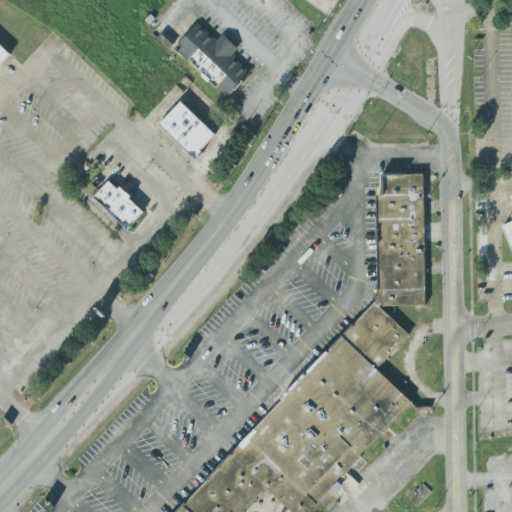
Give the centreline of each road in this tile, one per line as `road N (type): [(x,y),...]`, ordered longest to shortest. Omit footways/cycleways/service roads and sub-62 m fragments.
road 1 (primary): [(324,113),(303,149),(153,326),(0,483)]
road 2 (secondary): [(454,511),(451,182)]
